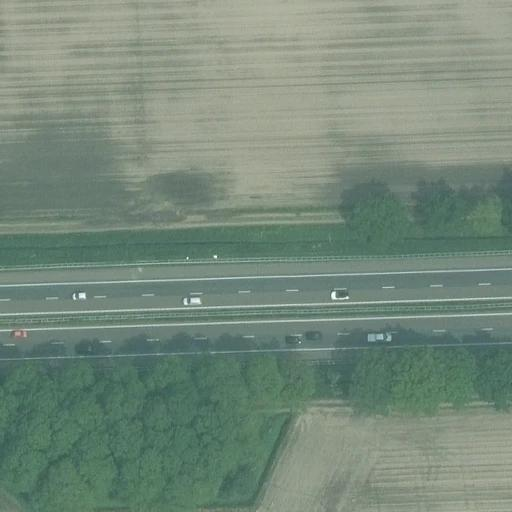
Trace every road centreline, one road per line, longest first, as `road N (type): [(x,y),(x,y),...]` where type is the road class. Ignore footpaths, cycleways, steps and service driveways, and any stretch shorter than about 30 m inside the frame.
road 1 (motorway): [(511,283),(0,300)]
road 2 (motorway): [(0,346),(511,329)]
